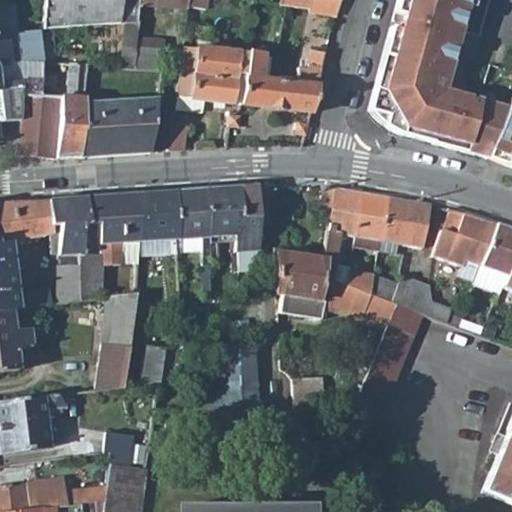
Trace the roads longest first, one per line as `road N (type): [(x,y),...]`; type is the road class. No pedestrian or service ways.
road 1 (residential): [(322,165),(0,182)]
road 2 (residential): [(511,207),(440,183),(322,165)]
road 3 (residential): [(361,0),(322,165)]
